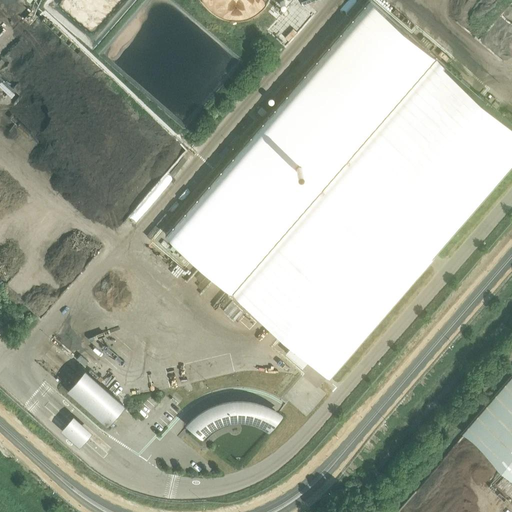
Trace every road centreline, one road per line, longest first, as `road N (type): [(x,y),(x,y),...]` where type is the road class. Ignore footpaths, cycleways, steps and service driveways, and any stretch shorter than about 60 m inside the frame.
road 1 (primary): [(511,256),(336,459)]
road 2 (unknown): [(75,305),(157,312),(220,352)]
